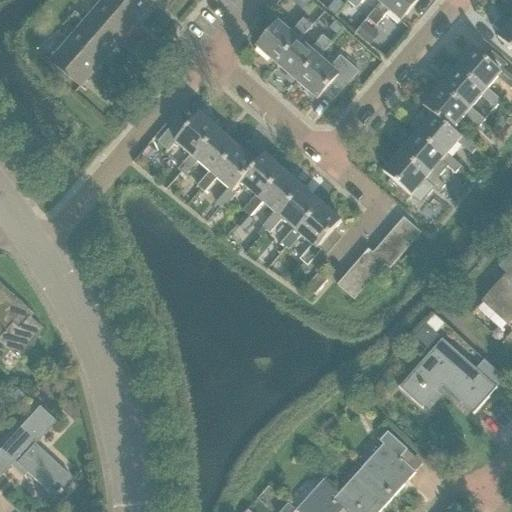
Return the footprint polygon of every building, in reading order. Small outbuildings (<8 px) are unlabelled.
[(133,27),(150,6),(143,0),(104,0),(104,1),(133,27)] [(381,5),(384,0),(348,0),(347,2),(356,9),(363,0),(375,0),(380,4),(381,5)] [(384,0),(381,5),(380,4),(367,19),(376,26),(389,11),(401,22),(419,0),(384,0)] [(115,47),(133,27),(104,1),(86,22),(115,47)] [(297,41),(299,42),(312,27),(303,20),(290,35),(278,24),(257,48),(277,65),(297,41)] [(511,21),(497,39),(511,51),(511,21)] [(98,67),(115,47),(86,22),(69,42),(98,67)] [(369,47),(378,36),(364,24),(355,34),(369,47)] [(317,59),(318,60),(332,44),(323,37),(310,52),(299,42),(297,41),(277,65),(297,83),(317,59)] [(80,88),(98,67),(69,42),(51,63),(80,88)] [(484,93),(487,90),(497,78),(511,90),(511,89),(511,77),(502,70),(500,72),(473,49),(456,69),(484,93)] [(317,59),(297,83),(317,100),(323,94),(333,102),(358,73),(340,57),(330,69),(318,60),(317,59)] [(501,102),(487,90),(484,93),(456,69),(440,87),(468,112),(471,109),(481,97),(495,109),(501,102)] [(485,121),(471,109),(468,112),(440,87),(423,108),(432,116),(451,132),(452,131),(465,116),(479,128),(485,121)] [(194,160),(218,131),(199,115),(189,126),(180,118),(158,143),(168,152),(175,144),(190,157),(178,171),(185,177),(197,163),(194,160)] [(461,139),(452,131),(451,132),(432,116),(416,134),(444,159),(447,155),(458,143),(472,155),(478,148),(463,136),(461,139)] [(213,176),(237,148),(218,131),(194,160),(197,163),(209,173),(197,187),(204,194),(216,180),(213,176)] [(416,134),(399,154),(428,178),(431,174),(437,180),(447,168),(455,175),(461,167),(447,155),(444,159),(416,134)] [(239,184),(256,165),(237,148),(213,176),(216,180),(228,190),(216,204),(223,210),(236,196),(241,190),(238,187),(241,184),(239,184)] [(437,180),(431,174),(428,178),(399,154),(383,173),(411,198),(425,182),(439,194),(445,186),(437,180)] [(259,201),(284,172),(264,156),(256,165),(239,184),(241,184),(255,197),(243,211),(250,217),(263,204),(259,201)] [(278,217),(303,189),(284,172),(259,201),(263,204),(274,214),(262,228),(269,234),(282,220),(278,217)] [(297,234),(322,205),(303,189),(278,217),(282,220),(293,230),(281,244),(288,251),(301,237),(297,234)] [(308,284),(318,273),(314,270),(326,256),(318,249),(341,223),(322,205),(297,234),(301,237),(312,247),(300,261),(304,264),(296,273),(308,284)] [(244,231),(252,221),(246,215),(237,225),(244,231)] [(395,229),(413,243),(420,234),(404,219),(395,229)] [(405,252),(413,243),(395,229),(387,238),(405,252)] [(397,261),(405,252),(387,238),(380,246),(397,261)] [(389,269),(397,261),(380,246),(373,254),(385,265),(389,269)] [(385,265),(373,254),(368,251),(361,259),(378,274),(385,265)] [(506,276),(482,303),(508,326),(511,321),(511,253),(498,269),(506,276)] [(370,283),(378,274),(361,259),(353,269),(370,283)] [(361,292),(370,283),(353,269),(345,278),(361,292)] [(318,273),(308,284),(310,285),(306,289),(315,297),(328,282),(318,273)] [(354,301),(361,292),(345,278),(337,286),(354,301)] [(16,360),(42,331),(29,319),(32,315),(0,286),(0,361),(8,353),(16,360)] [(425,328),(416,339),(427,349),(437,337),(435,335),(444,325),(433,316),(424,327),(425,328)] [(440,345),(433,353),(400,389),(421,408),(442,384),(474,413),(496,389),(442,342),(440,345)] [(71,479),(34,446),(55,423),(38,408),(0,449),(0,476),(13,462),(53,499),(71,479)] [(362,469),(394,498),(416,474),(400,459),(407,451),(388,433),(379,442),(383,446),(362,469)] [(380,511),(394,498),(362,469),(341,493),(353,504),(346,511),(380,511)] [(341,493),(325,479),(296,511),(341,511),(343,511),(346,511),(353,504),(341,493)]
